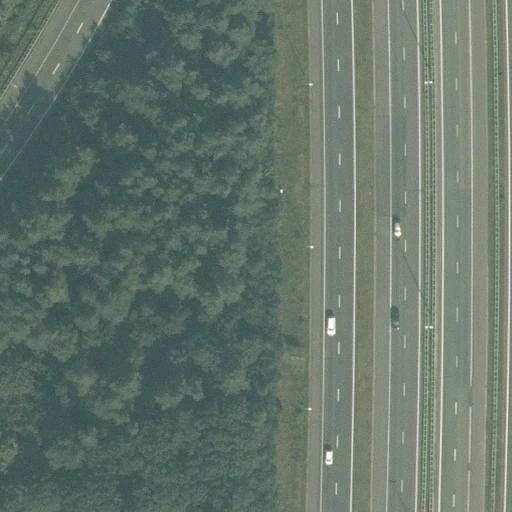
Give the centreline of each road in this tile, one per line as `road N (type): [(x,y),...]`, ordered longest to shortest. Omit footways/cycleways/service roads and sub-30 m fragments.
road 1 (motorway): [(334,0),(333,511)]
road 2 (motorway): [(400,0),(399,511)]
road 3 (motorway): [(451,511),(451,0)]
road 4 (motorway): [(90,0),(0,155)]
